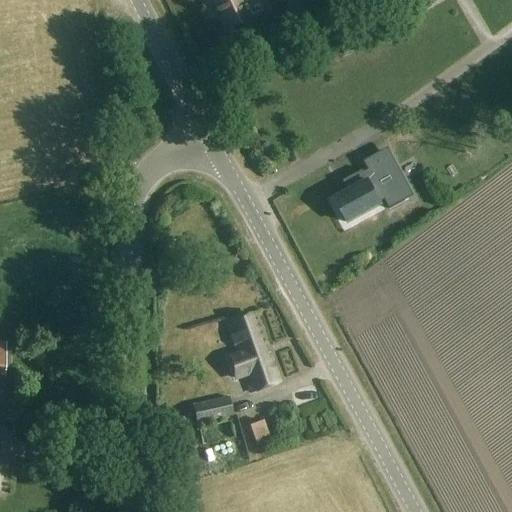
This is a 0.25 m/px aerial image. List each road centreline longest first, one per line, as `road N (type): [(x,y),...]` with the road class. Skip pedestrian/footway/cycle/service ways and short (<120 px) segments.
road 1 (tertiary): [(414,511),(209,142)]
road 2 (tertiary): [(140,511),(130,235),(151,173),(209,142)]
road 3 (tertiary): [(209,142),(136,0)]
